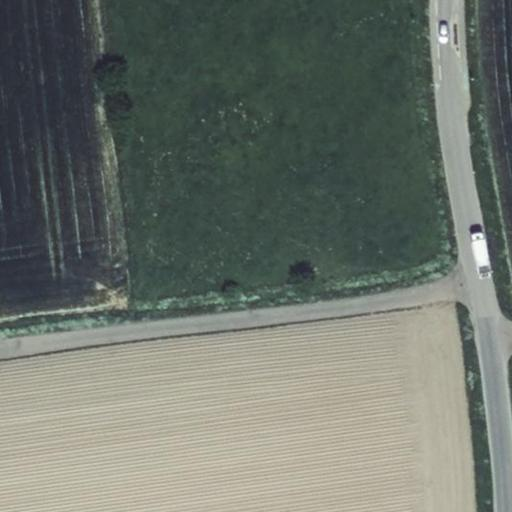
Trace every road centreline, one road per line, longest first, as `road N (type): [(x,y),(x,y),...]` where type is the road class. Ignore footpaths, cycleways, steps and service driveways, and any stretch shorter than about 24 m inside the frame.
road 1 (track): [(484,285),(0,348)]
road 2 (tertiary): [(445,0),(453,104),(491,335)]
road 3 (tertiary): [(509,511),(493,360)]
